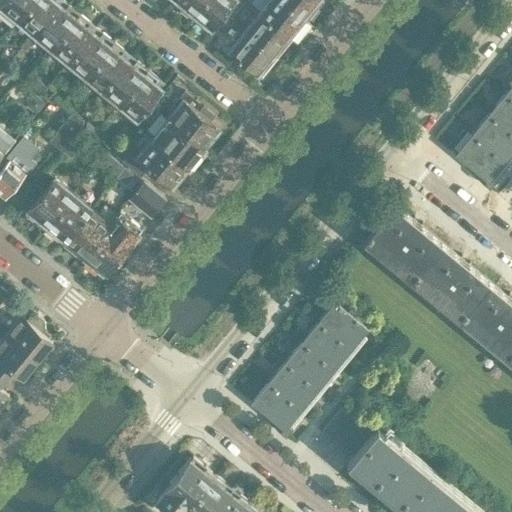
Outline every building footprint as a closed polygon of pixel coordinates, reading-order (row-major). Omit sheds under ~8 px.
[(1,0),(0,2),(0,4),(17,19),(32,0),(1,0)] [(32,0),(17,19),(35,33),(59,2),(56,0),(32,0)] [(179,0),(182,2),(179,6),(191,16),(203,0),(179,0)] [(203,0),(191,16),(201,24),(204,20),(211,26),(223,10),(230,2),(231,0),(203,0)] [(309,17),(288,0),(267,0),(260,10),(289,33),(294,27),(297,30),(309,17)] [(288,0),(309,17),(318,5),(315,2),(315,0),(288,0)] [(65,6),(59,2),(35,33),(52,46),(80,12),(68,3),(65,6)] [(230,2),(223,10),(230,16),(237,8),(230,2)] [(289,33),(260,10),(245,28),(277,55),(288,42),(284,39),(289,33)] [(90,21),(80,12),(52,46),(70,61),(94,31),(87,25),(90,21)] [(277,55),(245,28),(229,47),(258,71),(263,64),(267,68),(277,55)] [(99,34),(94,31),(70,61),(86,74),(114,40),(102,31),(99,34)] [(124,49),(114,40),(86,74),(103,89),(128,58),(121,53),(124,49)] [(133,62),(128,58),(103,89),(120,103),(148,68),(136,58),(133,62)] [(158,77),(148,68),(120,103),(137,116),(161,86),(155,81),(158,77)] [(37,77),(31,84),(40,92),(46,85),(37,77)] [(488,178),(511,148),(511,80),(455,150),(469,162),(465,166),(476,175),(479,171),(488,178)] [(219,126),(195,106),(199,102),(185,90),(169,109),(171,111),(167,116),(168,117),(201,143),(204,146),(205,146),(204,145),(219,126)] [(75,106),(76,107),(83,112),(89,105),(80,98),(75,106)] [(83,119),(73,110),(49,139),(62,151),(80,129),(79,128),(83,119)] [(168,117),(153,135),(188,163),(188,164),(189,165),(204,146),(201,143),(168,117)] [(89,123),(85,128),(93,134),(96,129),(89,123)] [(36,161),(30,157),(39,146),(23,134),(6,156),(9,158),(0,168),(0,191),(5,196),(26,171),(27,172),(36,161)] [(106,134),(101,141),(109,148),(115,141),(106,134)] [(131,149),(123,159),(140,173),(148,163),(172,183),(188,164),(188,163),(153,135),(152,134),(136,153),(131,149)] [(113,156),(106,150),(102,156),(108,161),(113,156)] [(31,217),(44,227),(73,191),(54,175),(29,207),(35,212),(31,217)] [(161,196),(144,181),(141,185),(140,184),(134,191),(135,192),(132,195),(150,210),(161,196)] [(73,191),(44,227),(56,237),(60,232),(66,238),(92,206),(73,191)] [(365,236),(412,274),(441,239),(394,200),(395,199),(394,199),(363,236),(364,237),(365,236)] [(92,206),(66,238),(72,242),(68,246),(80,257),(109,220),(92,206)] [(109,220),(80,257),(98,271),(106,271),(142,226),(119,208),(109,220)] [(489,278),(441,239),(412,274),(460,313),(489,278)] [(511,345),(511,297),(489,278),(460,313),(507,352),(511,345)] [(0,301),(9,291),(0,284),(0,301)] [(285,426),(351,345),(368,325),(334,297),(333,298),(335,299),(253,398),(252,397),(251,398),(285,426)] [(21,314),(6,332),(37,358),(52,340),(42,331),(45,327),(44,319),(38,314),(30,314),(26,318),(21,314)] [(37,358),(6,332),(0,340),(0,371),(6,376),(12,367),(23,376),(37,358)] [(0,382),(6,376),(0,371),(0,403),(9,393),(0,385),(0,382)] [(323,428),(354,454),(372,431),(341,406),(323,428)] [(480,511),(377,427),(379,425),(378,425),(372,431),(354,454),(348,461),(349,462),(350,460),(360,468),(413,511),(480,511)] [(193,454),(192,455),(190,457),(189,456),(178,469),(179,470),(176,473),(175,473),(169,480),(170,481),(156,498),(173,511),(181,511),(187,506),(215,472),(214,471),(211,474),(209,472),(211,469),(205,464),(203,467),(200,464),(202,461),(193,454)] [(215,472),(187,506),(194,511),(209,511),(229,488),(223,483),(223,479),(215,472)] [(236,494),(229,488),(209,511),(238,511),(249,500),(240,492),(236,494)] [(257,507),(249,500),(238,511),(257,511),(257,507)]
